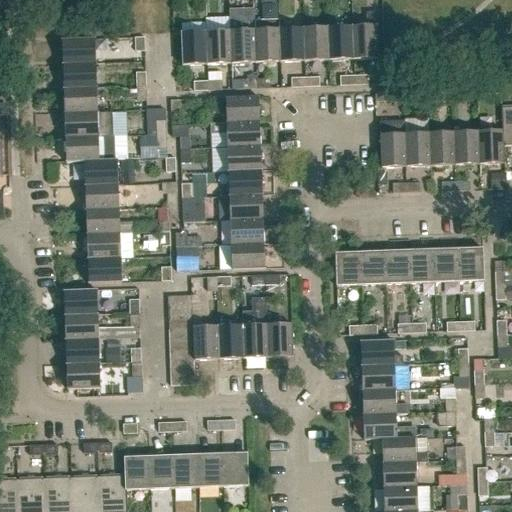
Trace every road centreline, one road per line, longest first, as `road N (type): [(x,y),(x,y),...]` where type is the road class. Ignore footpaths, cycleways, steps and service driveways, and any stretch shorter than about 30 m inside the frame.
road 1 (residential): [(299,405),(54,413),(35,406),(27,389),(22,232)]
road 2 (residential): [(318,210),(308,218),(313,391),(299,405)]
road 3 (residential): [(511,210),(318,210)]
